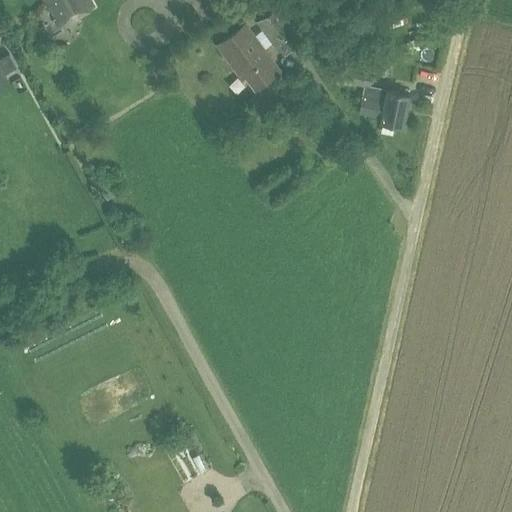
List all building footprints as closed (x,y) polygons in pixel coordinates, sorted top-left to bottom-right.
[(57,19),(59,23),(91,6),(87,0),(46,0),(51,9),(54,7),(60,18),(57,19)] [(294,30),(276,7),(257,21),(275,45),(294,30)] [(359,30),(359,17),(330,17),(330,38),(344,38),(344,30),(359,30)] [(280,69),(264,49),(253,34),(244,23),(217,43),(241,78),(245,75),(255,88),(280,69)] [(379,122),(403,127),(409,95),(386,91),(386,89),(369,85),(375,60),(349,54),(343,82),(364,86),(358,113),(380,118),(379,122)]
